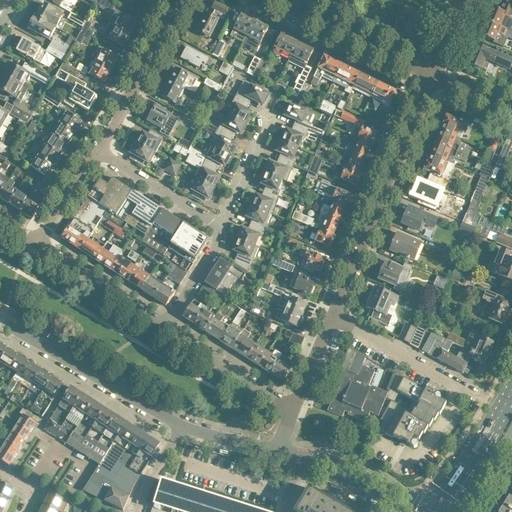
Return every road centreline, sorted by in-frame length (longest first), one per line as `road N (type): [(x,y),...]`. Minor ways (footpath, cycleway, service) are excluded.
road 1 (residential): [(332,317),(431,77)]
road 2 (residential): [(182,428),(0,316)]
road 3 (residential): [(98,150),(180,0)]
road 4 (residential): [(476,396),(332,317)]
road 5 (residential): [(165,325),(36,243)]
road 6 (residential): [(291,411),(165,325)]
road 7 (residential): [(431,77),(297,11)]
road 8 (secondary): [(511,388),(433,511)]
road 9 (residential): [(216,229),(98,150)]
road 10 (residential): [(426,511),(366,473),(300,458)]
road 11 (residential): [(216,229),(268,120)]
